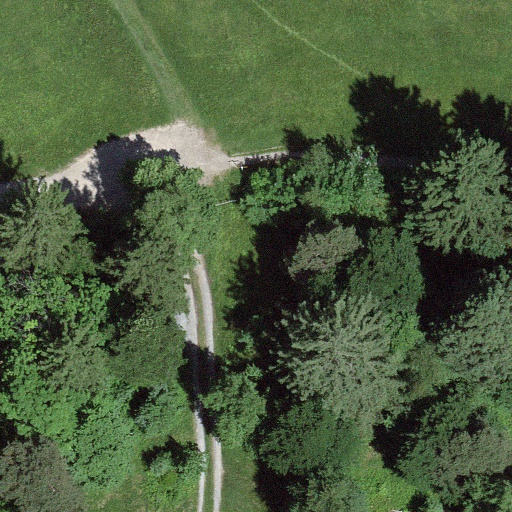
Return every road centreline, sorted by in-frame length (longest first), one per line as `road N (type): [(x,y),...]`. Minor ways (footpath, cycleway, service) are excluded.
road 1 (track): [(180,169),(210,460),(207,511)]
road 2 (track): [(0,197),(228,161)]
